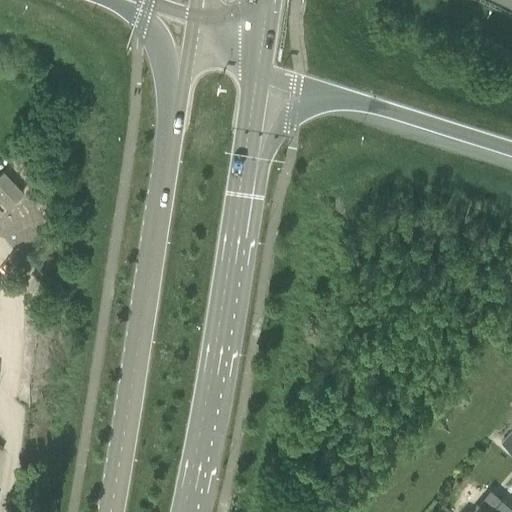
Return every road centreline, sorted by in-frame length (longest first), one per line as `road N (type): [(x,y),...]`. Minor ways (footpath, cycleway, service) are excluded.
road 1 (secondary): [(183,511),(257,71)]
road 2 (secondary): [(177,81),(109,511)]
road 3 (motorway): [(257,71),(511,150)]
